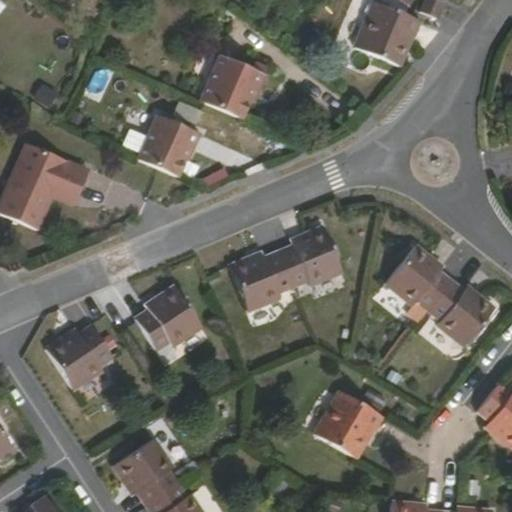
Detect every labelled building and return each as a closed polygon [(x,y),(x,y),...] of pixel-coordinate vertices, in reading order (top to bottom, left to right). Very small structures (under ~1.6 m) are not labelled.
[(448,6),(433,0),(429,0),(422,16),(440,23),(448,6)] [(419,41),(425,25),(415,20),(377,6),(359,52),(403,69),(410,54),(405,51),(411,38),(416,40),(419,41)] [(405,51),(410,54),(416,40),(411,38),(405,51)] [(204,106),(246,123),(253,104),(259,91),(263,91),(267,80),(254,74),(224,61),(204,106)] [(254,74),(267,80),(271,72),(258,66),(254,74)] [(259,91),(253,104),(257,106),(263,91),(259,91)] [(157,171),(180,181),(186,164),(192,152),(196,154),(203,139),(195,136),(189,133),(161,120),(141,164),(157,171)] [(44,145),(40,153),(54,158),(57,151),(44,145)] [(54,158),(40,153),(28,148),(0,215),(0,216),(42,235),(57,201),(54,200),(59,189),(83,199),(93,176),(54,158)] [(192,152),(186,164),(192,166),(196,154),(192,152)] [(54,200),(57,201),(78,210),(81,204),(83,199),(59,189),(54,200)] [(278,253),(292,286),(306,281),(308,287),(340,274),(322,229),(305,235),(307,242),(292,248),(278,253)] [(307,242),(305,235),(290,241),(292,248),(307,242)] [(415,302),(427,312),(449,284),(438,274),(424,264),(428,258),(414,247),(385,286),(411,307),(415,302)] [(248,265),(264,259),(260,252),(247,258),(248,265)] [(277,293),(292,286),(278,253),(264,259),(248,265),(247,258),(228,267),(247,312),(279,299),(277,293)] [(424,264),(438,274),(441,269),(428,258),(424,264)] [(449,284),(427,312),(439,322),(436,327),(463,348),(493,311),(479,298),(475,304),(461,293),(449,284)] [(161,303),(147,312),(136,320),(155,351),(167,343),(170,347),(200,328),(172,287),(158,297),(161,303)] [(475,304),(479,298),(465,288),(461,293),(475,304)] [(144,306),(147,312),(161,303),(158,297),(144,306)] [(64,345),(60,339),(46,349),(71,390),(101,370),(99,366),(110,358),(91,327),(78,335),(64,345)] [(67,334),(60,339),(64,345),(78,335),(74,329),(67,334)] [(497,387),(476,414),(487,423),(486,426),(511,445),(511,394),(509,396),(497,387)] [(355,461),(364,445),(358,441),(366,429),(372,432),(374,434),(382,419),(337,391),(312,434),(355,461)] [(358,441),(364,445),(372,432),(366,429),(358,441)] [(0,461),(1,463),(14,453),(0,432),(0,461)] [(137,492),(147,506),(176,487),(168,472),(172,468),(153,439),(112,465),(123,483),(128,478),(137,492)] [(128,478),(123,483),(132,495),(137,492),(128,478)] [(176,487),(147,506),(150,511),(199,511),(189,495),(184,498),(176,487)] [(34,511),(54,511),(43,495),(30,504),(34,511)] [(422,511),(409,511),(409,505),(390,503),(389,511),(422,511)]
